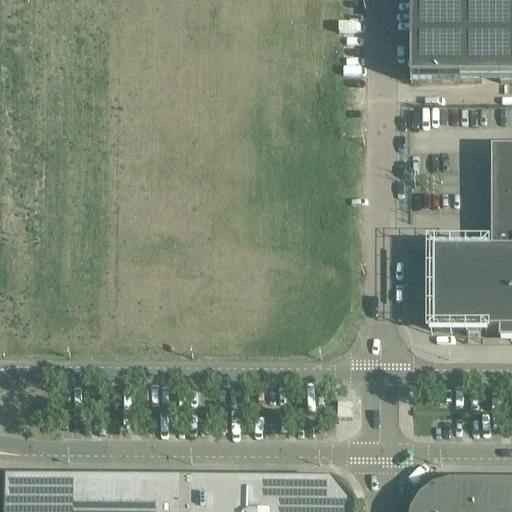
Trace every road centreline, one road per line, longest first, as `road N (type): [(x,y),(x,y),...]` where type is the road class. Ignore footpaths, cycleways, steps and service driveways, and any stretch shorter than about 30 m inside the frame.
road 1 (unclassified): [(381,379),(30,374),(0,383)]
road 2 (unclassified): [(0,442),(382,452)]
road 3 (unclassified): [(381,379),(385,0)]
road 4 (unclassified): [(511,381),(381,379)]
road 5 (unclassified): [(382,452),(511,453)]
